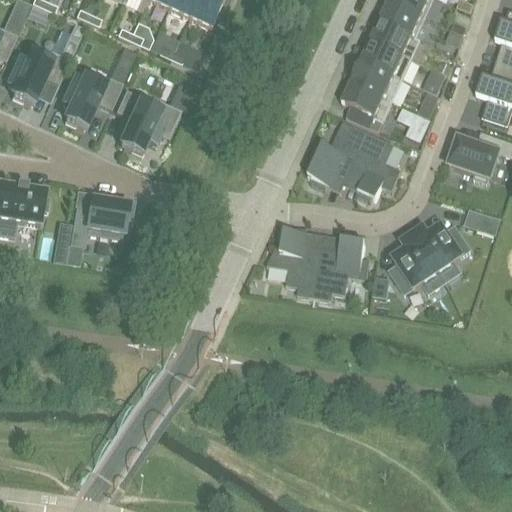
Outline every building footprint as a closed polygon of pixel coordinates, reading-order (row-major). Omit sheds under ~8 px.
[(168,15),(174,0),(149,0),(148,5),(168,15)] [(174,0),(168,15),(189,24),(200,0),(174,0)] [(200,0),(189,24),(211,34),(226,0),(200,0)] [(392,0),(389,7),(426,24),(435,4),(427,0),(392,0)] [(32,9),(43,14),(47,7),(36,2),(32,9)] [(473,10),(461,5),(457,13),(470,19),(473,10)] [(58,12),(47,7),(43,14),(54,19),(58,12)] [(426,24),(389,7),(380,27),(416,44),(426,24)] [(87,27),(91,20),(80,15),(76,22),(87,27)] [(500,69),(511,72),(511,19),(509,18),(506,29),(502,28),(498,39),(496,48),(500,49),(499,49),(506,51),(500,69)] [(91,20),(87,27),(98,32),(102,25),(91,20)] [(380,27),(371,47),(412,66),(421,46),(416,44),(380,27)] [(466,33),(455,28),(452,35),(463,40),(466,33)] [(70,40),(69,43),(79,47),(84,35),(75,30),(70,40)] [(0,64),(6,67),(17,42),(0,34),(0,64)] [(132,39),(121,34),(118,41),(129,46),(132,39)] [(462,41),(451,36),(446,47),(457,52),(462,41)] [(132,39),(129,46),(140,51),(143,44),(132,39)] [(403,86),(412,66),(371,47),(362,67),(361,67),(403,86)] [(20,64),(8,91),(16,95),(13,103),(34,112),(38,101),(46,86),(58,91),(60,89),(70,66),(51,57),(37,51),(29,68),(20,64)] [(174,58),(163,53),(159,60),(170,65),(174,58)] [(174,58),(170,65),(181,70),(185,63),(174,58)] [(403,86),(361,67),(351,89),(393,108),(403,86)] [(451,71),(442,67),(439,76),(448,80),(451,71)] [(511,72),(500,69),(494,86),(487,84),(483,83),(479,93),(480,93),(477,102),(481,104),(480,104),(488,106),(482,124),(507,132),(511,122),(510,122),(511,116),(511,72)] [(431,73),(426,83),(440,90),(445,80),(431,73)] [(128,80),(114,74),(110,84),(123,90),(128,80)] [(71,114),(65,127),(86,136),(98,110),(111,116),(123,90),(110,84),(105,93),(85,84),(84,86),(76,83),(63,110),(71,114)] [(369,135),(378,139),(393,108),(351,89),(351,90),(342,110),(351,114),(346,125),(369,135)] [(133,126),(121,152),(141,162),(147,149),(156,153),(161,142),(168,145),(181,117),(145,100),(143,104),(126,96),(116,118),(133,126)] [(421,121),(430,125),(435,113),(426,109),(421,121)] [(409,115),(404,124),(416,130),(411,140),(422,146),(431,126),(430,125),(421,121),(418,120),(409,115)] [(337,183),(344,187),(342,191),(343,191),(367,139),(353,132),(343,154),(333,150),(331,154),(318,147),(309,166),(315,168),(308,183),(310,184),(309,185),(312,186),(310,189),(324,196),(325,192),(326,192),(329,185),(335,188),(337,183)] [(357,198),(356,201),(369,207),(371,204),(373,205),(373,204),(375,205),(381,193),(391,197),(401,177),(385,169),(394,151),(367,139),(343,191),(344,192),(348,181),(362,187),(357,198)] [(458,144),(448,171),(474,181),(473,185),(486,189),(487,186),(490,186),(499,160),(511,164),(511,148),(484,139),(480,152),(458,144)] [(45,202),(46,197),(28,195),(28,192),(27,192),(26,194),(18,193),(18,191),(17,190),(17,193),(0,190),(0,240),(14,243),(17,227),(40,231),(43,216),(47,217),(49,203),(45,202)] [(76,212),(70,252),(85,254),(87,240),(121,246),(122,240),(125,240),(127,225),(131,225),(134,208),(116,205),(116,209),(103,207),(103,206),(101,206),(98,206),(98,205),(96,205),(93,205),(91,204),(91,206),(90,215),(76,212)] [(477,238),(482,221),(469,217),(464,234),(477,238)] [(58,240),(69,242),(71,231),(60,229),(58,240)] [(288,275),(286,291),(298,293),(297,301),(314,304),(313,311),(314,304),(323,254),(312,253),(313,248),(306,247),(308,239),(307,239),(308,236),(292,233),(291,236),(288,236),(288,237),(284,236),(281,254),(278,253),(279,251),(277,250),(267,272),(268,273),(268,272),(288,275)] [(437,278),(454,267),(470,256),(455,233),(445,239),(441,233),(428,241),(423,235),(413,242),(437,278)] [(366,286),(370,266),(362,265),(365,249),(361,249),(361,248),(358,247),(358,244),(342,241),(342,245),(341,245),(340,253),(334,252),(333,256),(323,254),(314,304),(331,307),(332,299),(345,301),(348,283),(366,286)] [(404,300),(420,289),(437,278),(413,242),(403,248),(407,255),(394,264),(398,271),(389,277),(404,300)] [(390,286),(377,284),(374,303),(387,305),(390,286)]
